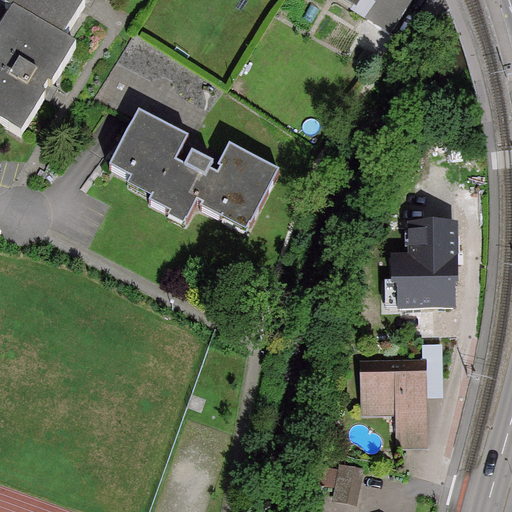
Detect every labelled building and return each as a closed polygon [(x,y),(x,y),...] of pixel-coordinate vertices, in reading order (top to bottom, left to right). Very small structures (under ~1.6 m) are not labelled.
[(0,0),(0,20),(7,24),(0,35),(0,134),(17,145),(74,53),(64,47),(93,0),(0,0)] [(365,0),(329,0),(357,15),(365,0)] [(417,3),(410,0),(386,0),(373,29),(399,42),(417,3)] [(162,142),(126,126),(104,173),(142,191),(133,210),(183,233),(184,219),(241,246),(273,179),(211,149),(197,179),(154,159),(162,142)] [(382,259),(382,314),(459,314),(458,255),(445,255),(445,222),(408,223),(408,259),(382,259)] [(423,365),(348,369),(351,425),(385,423),(387,451),(428,449),(423,365)] [(355,466),(339,464),(333,502),(348,504),(357,507),(364,470),(355,466)]
